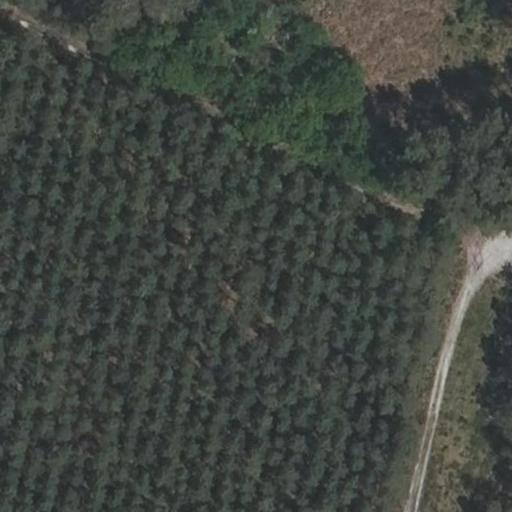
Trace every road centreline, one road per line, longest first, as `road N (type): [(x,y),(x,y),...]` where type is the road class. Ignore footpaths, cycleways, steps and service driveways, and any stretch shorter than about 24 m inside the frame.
road 1 (track): [(464,233),(0,7)]
road 2 (track): [(401,511),(464,233)]
